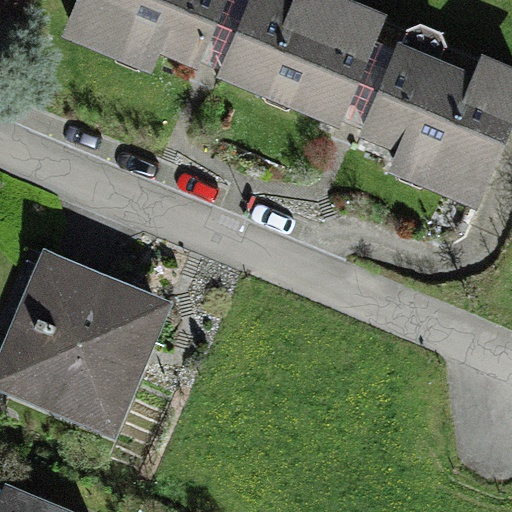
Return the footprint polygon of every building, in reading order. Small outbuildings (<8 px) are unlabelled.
[(0,0),(0,31),(1,32),(14,0),(0,0)] [(84,0),(72,28),(113,45),(121,26),(197,58),(220,0),(84,0)] [(298,100),(339,117),(379,19),(333,0),(250,0),(222,68),(263,85),(271,66),(306,80),(298,100)] [(473,194),(511,99),(511,73),(480,61),(473,80),(397,48),(364,127),(440,158),(432,178),(473,194)] [(48,256),(21,319),(40,327),(14,387),(110,427),(140,357),(133,354),(156,301),(48,256)] [(68,511),(40,500),(35,511),(68,511)]
